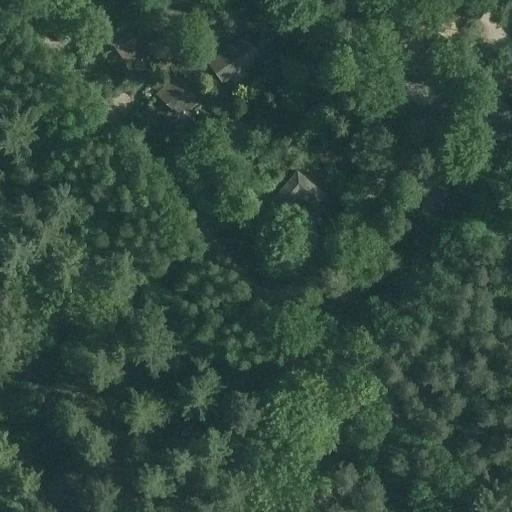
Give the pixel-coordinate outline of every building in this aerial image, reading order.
[(203,0),(198,11),(213,17),(219,0),(203,0)] [(277,5),(269,0),(262,0),(258,6),(270,15),(277,5)] [(385,0),(381,12),(369,8),(363,25),(388,34),(400,0),(385,0)] [(147,37),(133,17),(107,37),(123,56),(124,56),(143,42),(148,38),(147,37)] [(222,86),(260,60),(245,38),(207,64),(222,86)] [(192,39),(175,45),(179,55),(195,49),(192,39)] [(412,70),(409,79),(418,82),(417,87),(429,91),(443,48),(430,44),(421,73),(412,70)] [(378,56),(371,64),(379,71),(386,63),(378,56)] [(171,68),(162,59),(156,65),(165,74),(171,68)] [(196,76),(184,65),(177,72),(190,84),(196,76)] [(176,74),(156,93),(177,116),(197,95),(176,74)] [(349,100),(369,138),(384,130),(363,93),(349,100)] [(511,111),(491,93),(473,116),(502,142),(511,130),(511,111)] [(206,158),(223,172),(254,134),(237,121),(206,158)] [(284,155),(278,161),(285,167),(290,161),(284,155)] [(327,197),(297,172),(269,205),(284,218),(300,199),(315,212),(327,197)] [(441,202),(447,185),(418,174),(403,213),(418,219),(427,197),(441,202)] [(460,181),(455,191),(466,196),(470,186),(460,181)] [(340,206),(332,199),(325,207),(333,214),(340,206)] [(365,271),(355,262),(342,275),(352,285),(365,271)]
